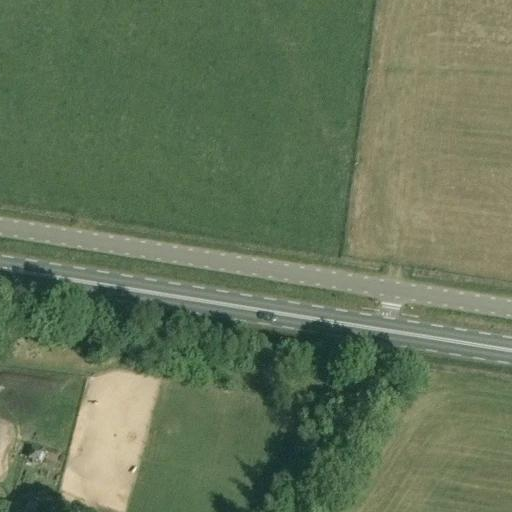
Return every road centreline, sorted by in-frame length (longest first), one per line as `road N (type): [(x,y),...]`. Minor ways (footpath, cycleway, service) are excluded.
road 1 (primary): [(511,354),(0,270)]
road 2 (unclassified): [(511,311),(0,229)]
road 3 (track): [(358,421),(377,379),(397,290)]
